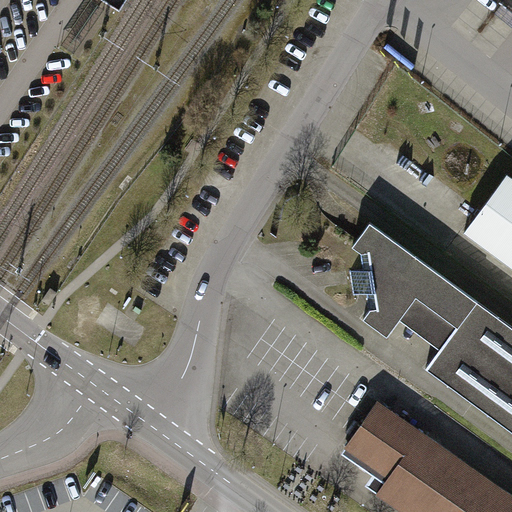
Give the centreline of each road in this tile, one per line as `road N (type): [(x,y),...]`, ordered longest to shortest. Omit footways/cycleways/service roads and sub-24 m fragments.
road 1 (residential): [(153,425),(192,360),(214,270),(372,0)]
road 2 (tertiary): [(153,425),(272,511)]
road 3 (residential): [(0,459),(50,437),(97,385)]
road 4 (tertiary): [(0,313),(97,385)]
